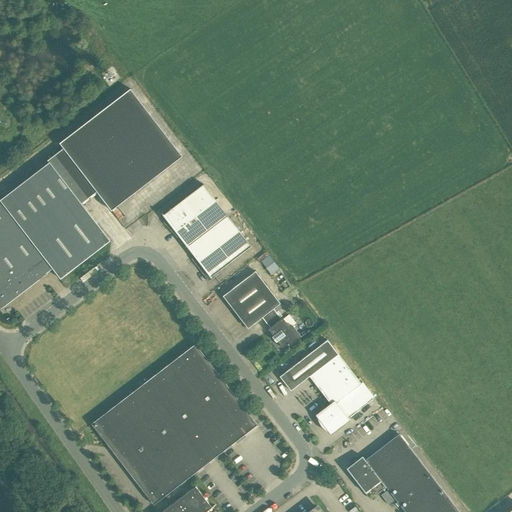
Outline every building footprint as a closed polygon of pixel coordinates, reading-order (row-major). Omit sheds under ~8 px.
[(63,148),(47,161),(49,163),(1,200),(0,199),(0,304),(1,306),(11,298),(13,300),(53,269),(61,279),(110,241),(82,204),(97,192),(111,211),(182,157),(130,89),(60,144),(63,148)] [(187,246),(227,215),(204,184),(164,215),(163,214),(163,215),(167,220),(163,223),(177,238),(179,236),(187,246)] [(227,215),(187,246),(195,257),(191,259),(209,281),(221,272),(220,270),(251,246),(227,215)] [(270,328),(282,319),(274,309),(280,304),(255,271),(223,296),(248,329),(262,318),(270,328)] [(283,318),(282,319),(270,328),(268,330),(273,336),(272,337),(276,342),(277,342),(282,348),(289,343),(291,345),(309,331),(309,330),(301,336),(293,326),(290,328),(283,318)] [(362,382),(361,383),(338,354),(327,340),(280,377),(291,391),(310,376),(331,404),(316,415),(317,417),(320,424),(323,428),(329,433),(331,435),(350,420),(348,418),(375,398),(362,382)] [(207,511),(216,505),(215,505),(212,507),(196,486),(175,502),(169,493),(258,425),(195,344),(92,424),(154,505),(166,496),(172,504),(162,511),(207,511)] [(395,499),(405,511),(459,511),(399,434),(365,460),(362,456),(350,466),(349,472),(367,496),(368,495),(366,493),(381,481),(386,487),(388,490),(381,495),(389,505),(395,499)]
